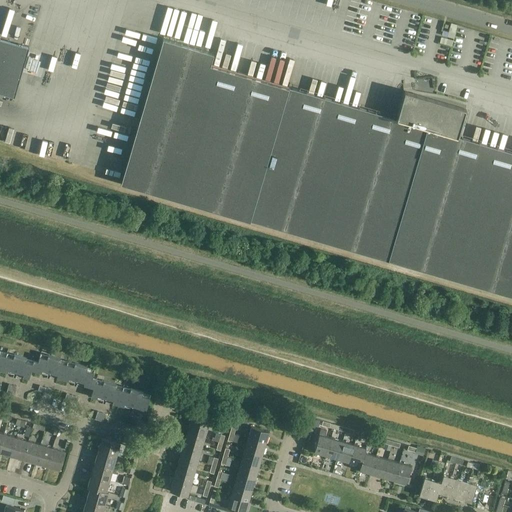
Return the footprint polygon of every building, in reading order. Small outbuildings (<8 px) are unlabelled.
[(259,0),(315,14),(317,6),(318,0),(259,0)] [(0,38),(0,92),(14,97),(29,47),(0,38)] [(213,53),(163,38),(120,184),(511,297),(511,152),(457,136),(465,108),(404,91),(396,118),(210,64),(213,53)] [(53,65),(56,52),(45,49),(41,61),(53,65)] [(500,108),(504,102),(493,92),(488,98),(500,108)] [(113,146),(115,137),(101,133),(98,141),(113,146)] [(99,154),(114,158),(116,152),(101,148),(99,154)] [(0,369),(3,371),(8,353),(0,350),(0,369)] [(33,370),(47,374),(53,356),(40,352),(38,361),(36,361),(33,370)] [(3,371),(17,375),(23,357),(8,353),(3,371)] [(47,374),(62,378),(67,360),(53,356),(47,374)] [(31,369),(33,370),(36,361),(23,357),(17,375),(29,378),(31,369)] [(62,378),(76,382),(81,364),(67,360),(62,378)] [(76,382),(90,387),(93,377),(92,377),(95,368),(81,364),(76,382)] [(91,396),(102,400),(108,382),(93,377),(90,387),(94,388),(91,396)] [(102,400),(116,404),(122,386),(108,382),(102,400)] [(6,392),(14,394),(17,386),(9,384),(6,392)] [(116,404),(131,408),(136,390),(122,386),(116,404)] [(150,394),(136,390),(131,408),(145,412),(150,394)] [(194,409),(190,421),(208,426),(211,414),(194,409)] [(97,411),(95,419),(103,421),(105,413),(97,411)] [(1,414),(0,416),(0,420),(7,422),(8,416),(1,414)] [(190,421),(187,433),(205,438),(208,426),(190,421)] [(251,426),(248,438),(266,443),(269,431),(251,426)] [(0,447),(0,452),(11,455),(16,437),(4,433),(0,447)] [(187,433),(184,444),(201,449),(205,438),(187,433)] [(313,452),(326,455),(331,438),(319,434),(313,452)] [(11,455),(23,459),(28,440),(16,437),(11,455)] [(120,443),(102,438),(98,450),(116,456),(120,443)] [(248,438),(245,449),(262,454),(266,443),(248,438)] [(326,455),(337,459),(342,441),(331,438),(326,455)] [(23,459),(35,462),(40,444),(28,440),(23,459)] [(337,459),(349,462),(354,444),(342,441),(337,459)] [(35,462),(47,466),(53,447),(40,444),(35,462)] [(184,444),(180,456),(198,461),(201,449),(184,444)] [(349,462),(359,465),(360,465),(364,452),(365,448),(354,444),(349,462)] [(65,451),(53,447),(47,466),(60,469),(65,451)] [(136,462),(139,450),(139,448),(134,447),(133,447),(129,460),(136,462)] [(245,449),(241,461),(259,466),(262,454),(245,449)] [(98,450),(95,462),(113,468),(116,456),(98,450)] [(358,470),(370,474),(375,456),(364,452),(360,465),(359,465),(358,470)] [(180,456),(177,467),(195,472),(198,461),(180,456)] [(370,474),(382,477),(387,459),(375,456),(370,474)] [(382,477),(393,480),(399,462),(387,459),(382,477)] [(241,461),(238,472),(256,477),(259,466),(241,461)] [(95,462),(91,474),(109,480),(113,468),(95,462)] [(411,466),(399,462),(393,480),(405,484),(411,466)] [(132,474),(135,466),(128,464),(126,472),(132,474)] [(177,467),(174,478),(191,484),(195,472),(177,467)] [(238,472),(235,484),(252,489),(256,477),(238,472)] [(87,487),(90,488),(90,487),(106,492),(106,491),(109,480),(91,474),(87,487)] [(438,493),(446,495),(451,477),(443,474),(441,481),(441,482),(438,493)] [(129,485),(131,478),(124,476),(122,483),(129,485)] [(419,495),(427,498),(433,479),(424,477),(419,495)] [(446,495),(454,498),(460,479),(451,477),(446,495)] [(170,490),(188,496),(191,484),(174,478),(170,490)] [(436,500),(438,493),(441,482),(441,481),(433,479),(427,498),(436,500)] [(454,498),(462,500),(468,481),(460,479),(454,498)] [(476,484),(468,481),(462,500),(471,502),(476,484)] [(235,484),(231,495),(249,500),(252,489),(235,484)] [(90,488),(86,499),(105,505),(108,492),(106,491),(106,492),(90,487),(90,488)] [(121,488),(119,495),(125,497),(128,489),(121,488)] [(226,500),(229,491),(222,489),(219,498),(226,500)] [(231,495),(228,507),(243,511),(245,511),(249,500),(231,495)] [(0,501),(11,505),(13,499),(2,496),(0,501)] [(86,499),(83,511),(84,511),(102,511),(105,505),(86,499)] [(117,501),(115,508),(122,510),(124,503),(117,501)]
